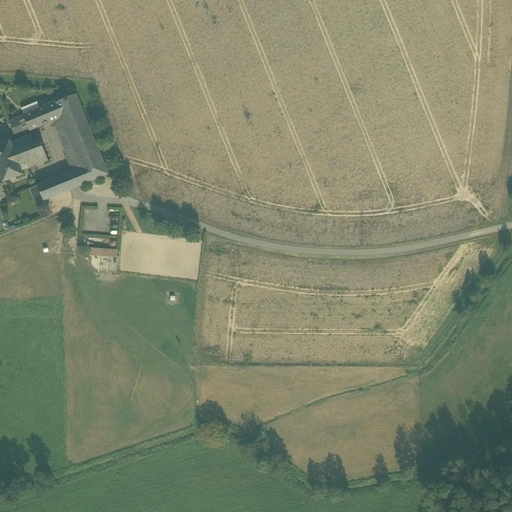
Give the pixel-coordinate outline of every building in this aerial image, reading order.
[(109,175),(103,159),(76,94),(55,103),(61,117),(75,152),(82,168),(72,172),(65,175),(71,190),(78,187),(109,175)] [(9,122),(15,136),(52,121),(61,117),(55,103),(9,122)] [(52,121),(66,156),(75,152),(61,117),(52,121)] [(11,142),(22,171),(48,161),(38,132),(14,141),(11,142)] [(0,143),(0,173),(3,183),(24,175),(22,171),(11,142),(14,141),(13,140),(11,141),(11,140),(0,143)] [(69,166),(72,172),(82,168),(75,152),(66,156),(65,156),(69,166)] [(38,186),(44,201),(61,194),(71,190),(65,175),(38,186)] [(90,257),(116,259),(117,251),(91,249),(90,257)]
